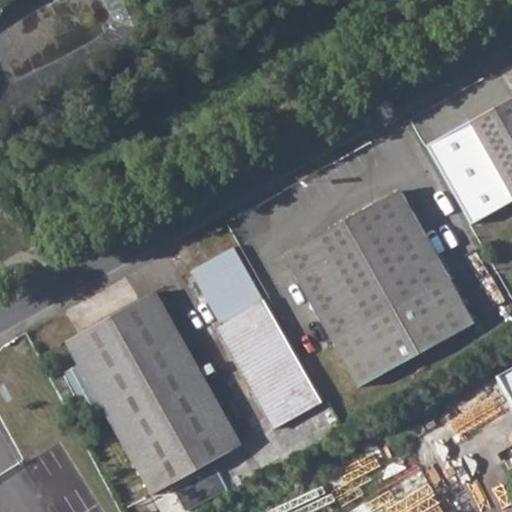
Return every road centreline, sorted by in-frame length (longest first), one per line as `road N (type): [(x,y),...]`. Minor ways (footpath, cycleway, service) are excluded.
road 1 (residential): [(0,319),(511,33)]
road 2 (unknown): [(386,104),(501,303)]
road 3 (unknown): [(235,188),(343,377)]
